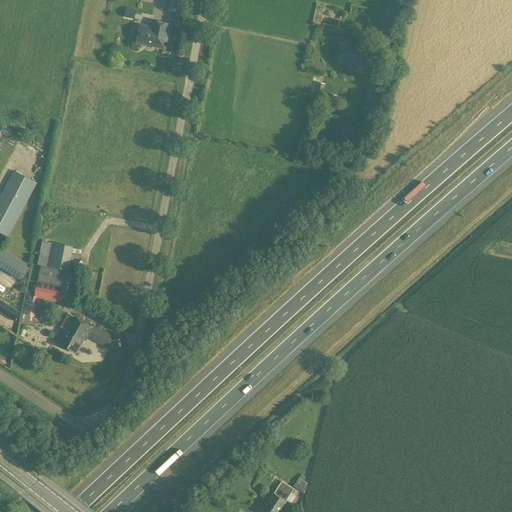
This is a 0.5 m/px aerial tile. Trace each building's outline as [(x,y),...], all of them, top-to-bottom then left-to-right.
[(169,0),(168,10),(180,13),(183,0),(169,0)] [(127,17),(137,18),(138,9),(129,8),(127,17)] [(165,49),(170,26),(153,22),(151,28),(140,26),(137,43),(165,49)] [(379,60),(388,62),(389,53),(387,53),(389,44),(382,43),(379,60)] [(368,67),(372,49),(346,44),(342,62),(368,67)] [(378,89),(368,87),(364,103),(374,105),(378,89)] [(38,183),(14,171),(0,195),(0,232),(9,238),(38,183)] [(37,283),(29,281),(22,315),(35,317),(38,299),(59,303),(66,271),(68,271),(73,247),(42,241),(37,265),(40,266),(37,283)] [(1,247),(0,248),(0,267),(18,279),(22,281),(30,269),(26,267),(28,265),(1,247)] [(0,299),(0,312),(5,316),(11,307),(0,299)] [(93,327),(92,326),(73,316),(66,329),(67,330),(59,344),(77,354),(84,340),(86,340),(88,337),(109,348),(115,337),(93,325),(93,327)] [(299,477),(293,486),(304,493),(307,483),(299,477)] [(263,511),(279,511),(286,502),(294,489),(282,481),(274,494),(263,511)]
